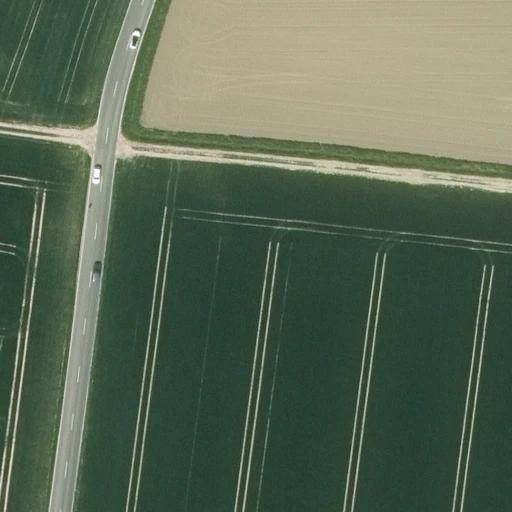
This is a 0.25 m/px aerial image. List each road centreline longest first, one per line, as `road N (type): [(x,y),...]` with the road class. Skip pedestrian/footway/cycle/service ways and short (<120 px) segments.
road 1 (tertiary): [(58,511),(105,147),(144,0)]
road 2 (track): [(511,190),(105,147),(0,127)]
